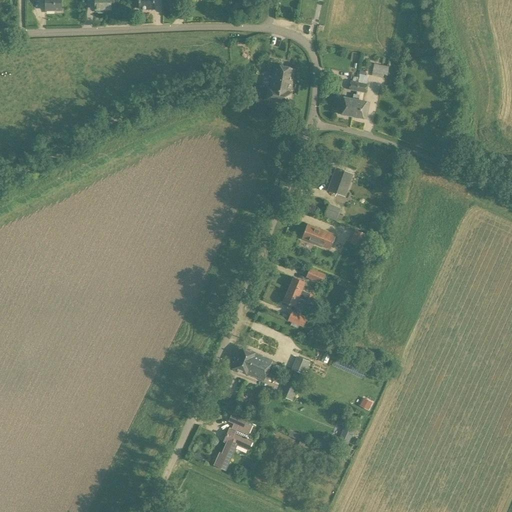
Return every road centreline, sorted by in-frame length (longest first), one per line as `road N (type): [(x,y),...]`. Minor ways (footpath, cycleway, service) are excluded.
road 1 (unclassified): [(147,511),(226,341),(310,124),(316,64),(309,47),(267,27)]
road 2 (unclassified): [(267,27),(0,32)]
